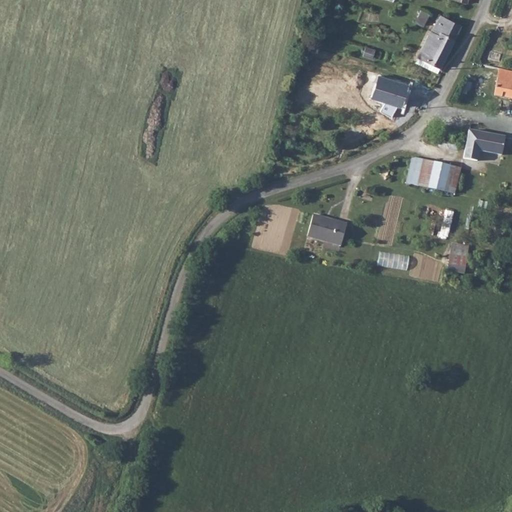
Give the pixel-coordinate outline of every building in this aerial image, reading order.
[(421,26),(427,14),(418,10),(413,23),(421,26)] [(437,12),(419,61),(437,69),(460,23),(437,12)] [(511,72),(499,71),(492,98),(511,101),(511,72)] [(442,135),(459,137),(460,130),(442,128),(442,135)] [(468,129),(461,158),(475,160),(477,149),(500,153),(503,135),(468,129)] [(451,194),(458,169),(411,159),(405,183),(451,194)] [(306,239),(338,246),(343,226),(311,219),(306,239)] [(462,275),(468,246),(450,242),(444,271),(462,275)]
